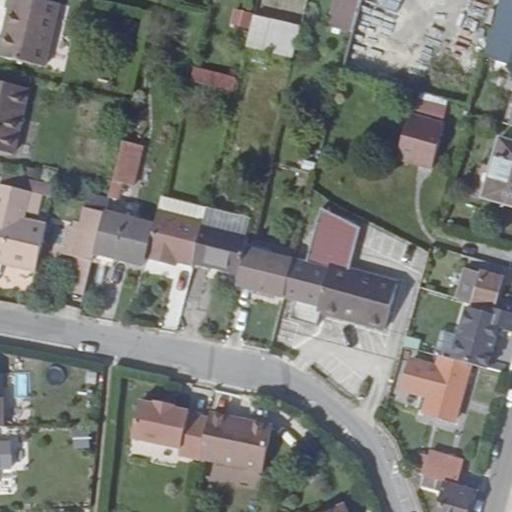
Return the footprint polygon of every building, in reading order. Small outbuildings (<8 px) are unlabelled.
[(0,55),(41,66),(57,4),(41,0),(6,0),(4,8),(6,9),(0,33),(0,55)] [(352,21),(357,0),(337,0),(334,16),(352,21)] [(511,0),(498,0),(483,55),(508,62),(511,47),(511,0)] [(229,26),(247,30),(251,13),(233,9),(229,26)] [(297,31),(251,19),(243,49),(289,61),(297,31)] [(232,93),(236,77),(193,68),(190,84),(232,93)] [(0,82),(0,151),(8,154),(25,89),(0,82)] [(407,115),(395,157),(430,167),(442,124),(407,115)] [(483,179),(511,188),(511,141),(495,137),(487,167),(483,179)] [(118,143),(104,199),(114,201),(119,182),(129,185),(138,149),(118,143)] [(475,164),(471,176),(483,179),(487,167),(475,164)] [(483,179),(471,176),(466,194),(477,197),(483,179)] [(511,206),(511,188),(483,179),(477,197),(511,206)] [(0,262),(31,270),(41,227),(18,222),(21,211),(33,213),(37,197),(0,188),(0,262)] [(160,197),(156,212),(171,216),(200,223),(204,208),(160,197)] [(280,296),(280,298),(293,301),(287,322),(312,328),(316,313),(381,330),(394,284),(344,271),(356,226),(317,207),(302,266),(289,262),(280,296)] [(88,265),(90,255),(100,215),(80,210),(74,235),(68,260),(88,265)] [(177,261),(190,265),(191,261),(199,227),(200,223),(171,216),(156,212),(152,227),(144,259),(167,265),(169,260),(177,261)] [(90,255),(143,267),(144,259),(152,227),(100,215),(90,255)] [(191,261),(237,271),(243,248),(245,238),(199,227),(191,261)] [(55,257),(68,260),(74,235),(62,232),(55,257)] [(234,285),(280,296),(289,262),(290,260),(243,248),(237,271),(234,285)] [(60,292),(80,296),(88,265),(68,260),(60,292)] [(479,272),(470,302),(488,307),(496,282),(481,278),(483,273),(479,272)] [(498,277),(483,273),(481,278),(496,282),(498,277)] [(458,333),(470,337),(472,333),(441,324),(437,325),(432,326),(428,327),(427,330),(425,330),(425,334),(431,336),(455,343),(458,333)] [(483,367),(506,374),(511,351),(511,333),(494,329),(483,367)] [(466,362),(478,366),(485,341),(470,337),(458,333),(455,343),(431,336),(427,351),(439,354),(466,362)] [(401,343),(397,358),(407,360),(413,347),(401,343)] [(449,421),(466,362),(439,354),(422,413),(449,421)] [(178,458),(197,462),(205,425),(185,421),(186,414),(169,410),(170,408),(153,404),(152,407),(135,403),(128,440),(179,451),(178,458)] [(267,427),(207,415),(205,425),(197,462),(257,474),(267,427)] [(429,449),(421,475),(453,486),(461,460),(429,449)] [(421,475),(403,469),(408,481),(441,492),(434,511),(461,511),(468,490),(453,486),(421,475)] [(81,487),(55,489),(56,502),(82,501),(81,487)]
